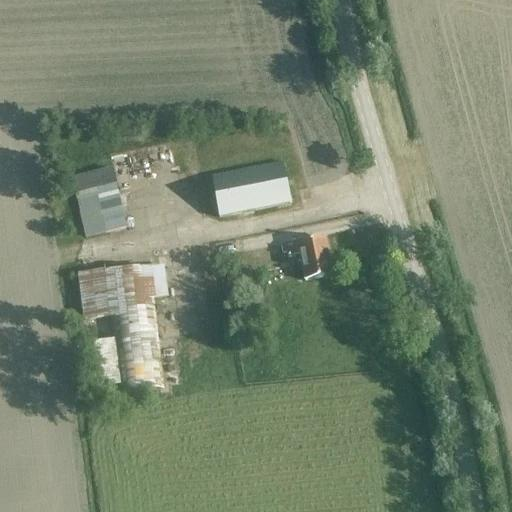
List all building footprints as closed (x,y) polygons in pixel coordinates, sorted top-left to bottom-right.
[(220,218),(290,204),(282,164),(212,177),(220,218)] [(71,180),(85,240),(105,235),(96,199),(118,194),(112,171),(71,180)] [(306,282),(334,277),(328,241),(282,249),(283,255),(288,254),(289,258),(301,256),(306,282)] [(119,397),(162,393),(153,302),(168,300),(164,268),(77,277),(82,325),(110,322),(112,342),(88,345),(92,390),(118,387),(119,397)] [(258,302),(261,275),(228,271),(225,298),(258,302)] [(254,305),(241,306),(241,313),(215,315),(216,333),(235,332),(235,336),(261,334),(260,319),(255,319),(254,305)]
